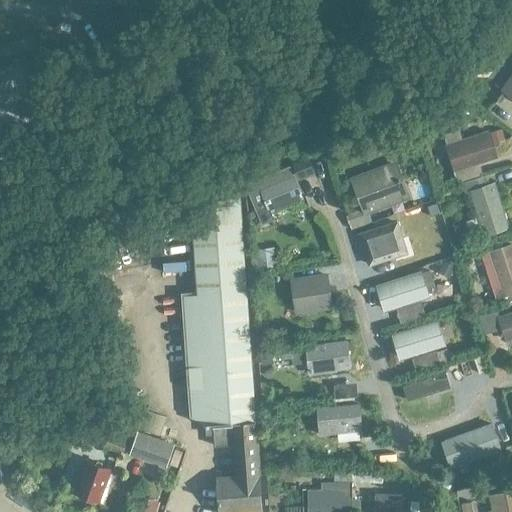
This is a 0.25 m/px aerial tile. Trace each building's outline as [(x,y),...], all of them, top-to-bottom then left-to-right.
[(0,66),(7,64),(20,61),(32,57),(38,78),(50,75),(40,35),(0,45),(0,66)] [(511,96),(511,76),(503,90),(511,96)] [(447,146),(455,168),(478,161),(496,155),(489,132),(463,140),(447,146)] [(336,160),(344,151),(338,146),(331,155),(336,160)] [(293,167),(298,181),(314,175),(309,162),(293,167)] [(350,179),(362,210),(363,215),(369,213),(409,198),(397,162),(350,179)] [(272,211),(273,211),(303,199),(294,176),(293,176),(290,169),(289,166),(246,184),(263,224),(274,219),(272,211)] [(494,185),(489,187),(472,192),(485,234),(488,241),(508,234),(505,227),(507,226),(494,185)] [(215,425),(255,422),(257,422),(240,188),(191,210),(197,291),(181,293),(190,415),(205,425),(215,425)] [(427,207),(431,216),(440,213),(436,203),(427,207)] [(397,223),(361,235),(370,265),(407,253),(397,223)] [(473,254),(485,250),(480,234),(467,238),(473,254)] [(491,249),(484,251),(498,296),(511,291),(511,245),(504,247),(502,239),(489,243),(491,249)] [(275,262),(274,244),(260,245),(262,264),(275,262)] [(446,258),(439,271),(450,277),(457,264),(446,258)] [(386,311),(396,307),(421,299),(428,297),(421,274),(379,287),(386,311)] [(328,276),(293,282),(298,313),(333,307),(328,276)] [(431,304),(384,315),(386,325),(434,314),(431,304)] [(498,309),(480,315),(486,333),(504,327),(508,339),(511,337),(511,312),(501,316),(498,309)] [(402,358),(412,355),(436,348),(444,345),(437,322),(395,335),(402,358)] [(348,342),(308,348),(311,373),(352,367),(348,342)] [(278,362),(276,349),(264,350),(265,363),(278,362)] [(438,355),(437,351),(413,358),(417,371),(441,363),(438,355)] [(438,355),(441,363),(450,360),(447,352),(438,355)] [(482,354),(474,357),(480,374),(488,371),(482,354)] [(361,405),(320,409),(322,435),(363,431),(361,405)] [(256,442),(255,422),(215,425),(217,445),(232,444),(256,442)] [(446,453),(459,448),(464,464),(503,450),(493,423),(441,441),(446,453)] [(112,427),(103,450),(122,457),(131,428),(112,427)] [(139,431),(138,431),(130,455),(167,468),(175,444),(160,438),(139,431)] [(258,442),(256,442),(232,444),(235,477),(259,475),(261,475),(258,442)] [(183,452),(175,450),(170,464),(178,467),(183,452)] [(89,461),(77,493),(104,502),(115,470),(89,461)] [(335,469),(334,477),(383,481),(383,472),(335,469)] [(232,511),(261,510),(258,476),(235,477),(235,476),(217,477),(217,494),(220,493),(220,511),(232,511)] [(352,487),(309,488),(309,511),(361,511),(361,498),(352,499),(352,487)] [(495,509),(492,510),(492,511),(511,511),(511,492),(492,497),(495,509)] [(376,494),(375,511),(402,511),(403,495),(376,494)]
